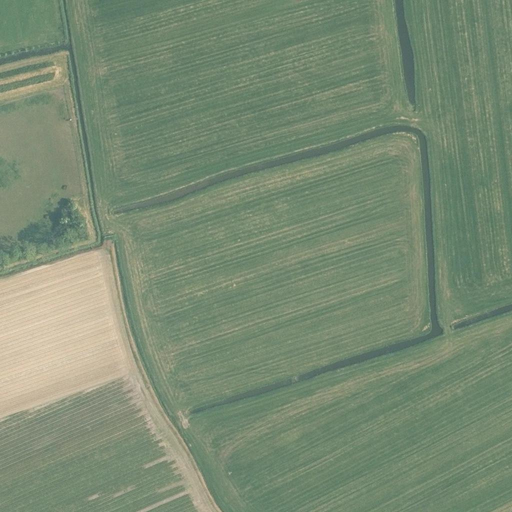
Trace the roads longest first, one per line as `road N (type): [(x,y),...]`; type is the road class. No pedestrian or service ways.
road 1 (track): [(105,203),(123,228),(135,319),(229,511)]
road 2 (track): [(135,369),(211,511)]
